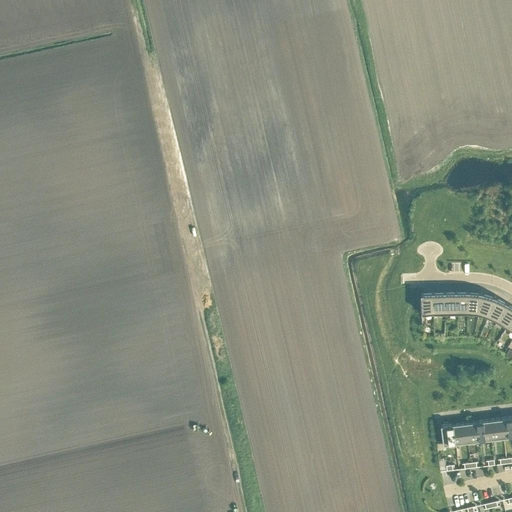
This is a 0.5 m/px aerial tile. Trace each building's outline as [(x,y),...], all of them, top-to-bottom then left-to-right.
[(456,311),(468,311),(468,290),(456,291),(456,311)] [(468,311),(478,311),(481,291),(468,290),(468,311)] [(422,312),(434,311),(433,291),(421,291),(422,312)] [(434,311),(445,311),(445,291),(433,291),(434,311)] [(445,311),(456,311),(456,291),(445,291),(445,311)] [(478,311),(488,314),(495,295),(481,291),(478,311)] [(488,314),(497,319),(508,302),(495,295),(488,314)] [(497,319),(506,325),(511,315),(511,304),(508,302),(497,319)] [(511,415),(501,416),(503,436),(511,434),(511,415)] [(501,416),(489,418),(491,437),(503,436),(501,416)] [(489,418),(477,419),(480,439),(491,437),(489,418)] [(477,419),(465,421),(468,440),(480,439),(477,419)] [(465,421),(454,422),(456,441),(468,440),(465,421)] [(456,441),(454,422),(441,424),(443,443),(456,441)]
